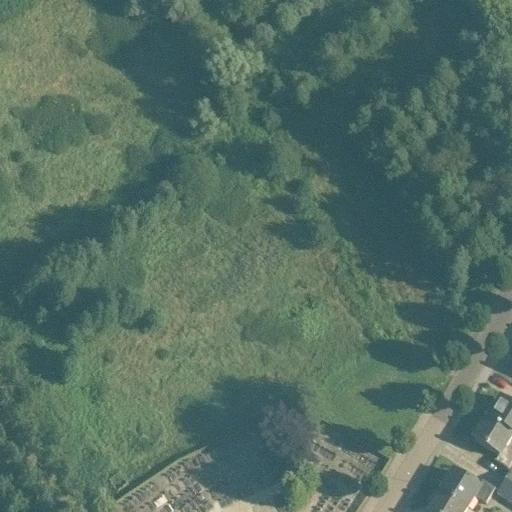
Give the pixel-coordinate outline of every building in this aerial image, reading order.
[(511,405),(502,399),(488,420),(511,435),(511,405)] [(511,435),(488,420),(474,442),(499,458),(496,463),(508,471),(511,464),(511,452),(506,448),(511,439),(511,435)] [(481,488),(455,472),(442,494),(469,511),(476,499),(488,506),(497,491),(484,483),(481,488)] [(511,503),(511,487),(506,483),(499,495),(511,503)] [(467,511),(469,511),(442,494),(430,511),(467,511)]
